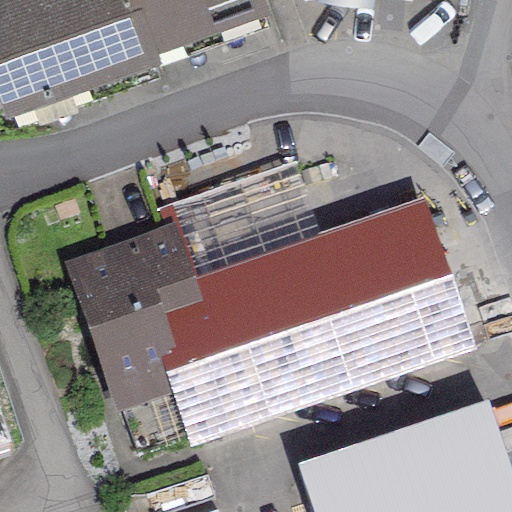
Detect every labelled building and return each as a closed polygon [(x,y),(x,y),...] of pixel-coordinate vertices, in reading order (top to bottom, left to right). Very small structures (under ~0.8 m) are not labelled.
[(0,0),(0,95),(133,49),(116,0),(0,0)] [(261,6),(259,0),(116,0),(133,49),(261,6)] [(280,161),(150,205),(224,440),(462,356),(412,207),(307,242),(280,161)] [(361,182),(316,198),(324,220),(369,203),(361,182)] [(224,440),(159,236),(52,270),(118,474),(224,440)] [(511,511),(479,417),(288,482),(298,511),(511,511)]
